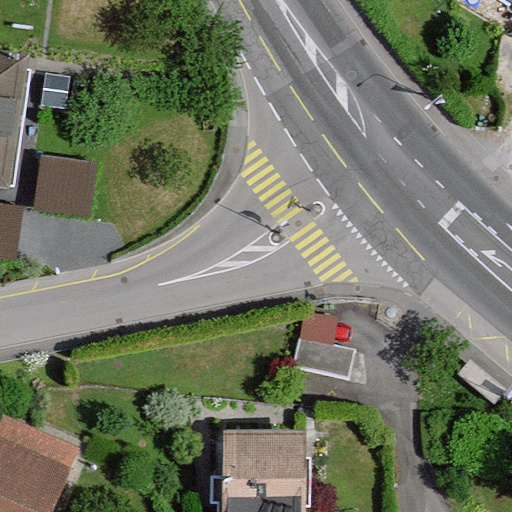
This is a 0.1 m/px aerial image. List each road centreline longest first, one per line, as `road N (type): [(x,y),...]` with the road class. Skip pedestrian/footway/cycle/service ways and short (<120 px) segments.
road 1 (residential): [(0,318),(248,256),(389,154)]
road 2 (secondary): [(389,154),(277,0)]
road 3 (secondary): [(511,273),(389,154)]
